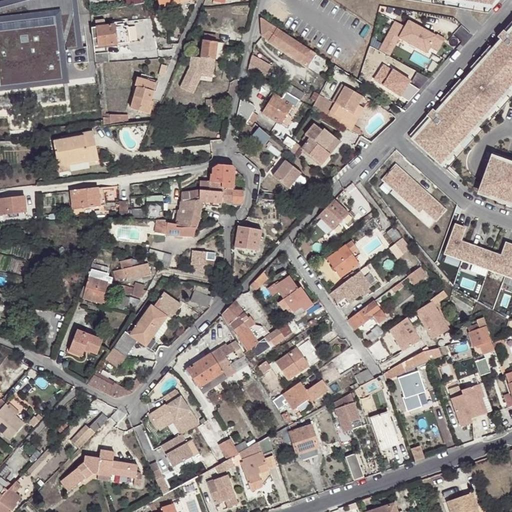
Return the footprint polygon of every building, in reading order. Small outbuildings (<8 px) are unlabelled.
[(0,55),(77,46),(71,0),(28,0),(25,1),(0,9),(0,55)] [(162,8),(180,3),(179,0),(158,0),(161,8),(156,9),(158,15),(163,13),(162,8)] [(404,0),(487,14),(499,0),(404,0)] [(180,3),(162,8),(163,13),(163,16),(177,12),(180,3)] [(284,32),(262,18),(261,20),(262,35),(270,41),(269,42),(308,67),(317,54),(316,53),(284,32)] [(406,27),(396,21),(385,40),(396,45),(400,38),(427,53),(430,48),(438,52),(445,38),(437,34),(436,36),(409,21),(406,27)] [(511,96),(511,21),(409,135),(447,170),(511,96)] [(120,52),(122,52),(122,44),(124,43),(122,25),(92,28),(94,46),(119,44),(120,52)] [(213,66),(216,48),(217,42),(214,41),(215,35),(203,34),(200,58),(190,56),(189,62),(213,66)] [(389,57),(396,45),(385,40),(379,51),(389,57)] [(108,52),(95,53),(96,64),(109,63),(108,52)] [(248,70),(263,79),(270,66),(252,56),(248,70)] [(213,66),(189,62),(188,68),(180,88),(193,94),(201,75),(212,77),(213,66)] [(328,116),(351,130),(353,126),(364,108),(358,104),(363,97),(342,85),(337,93),(340,95),(335,104),(330,111),(328,116)] [(149,114),(151,107),(149,106),(153,92),(136,87),(130,109),(148,114),(149,114)] [(292,104),(275,93),(271,100),(263,113),(280,124),(292,104)] [(340,95),(337,93),(331,102),(335,104),(340,95)] [(332,104),(325,100),(319,96),(313,108),(319,111),(325,115),(332,104)] [(251,127),(253,122),(258,115),(253,112),(256,108),(255,106),(241,97),(236,119),(251,127)] [(211,100),(210,112),(222,113),(222,100),(211,100)] [(102,125),(110,125),(124,123),(124,115),(109,114),(110,118),(102,119),(102,121),(102,125)] [(321,164),(330,153),(325,148),(335,136),(324,128),(322,130),(314,123),(306,134),(310,138),(301,149),(321,164)] [(34,135),(34,129),(34,128),(9,130),(10,137),(34,135)] [(83,136),(53,141),(59,173),(71,171),(70,166),(69,163),(88,160),(89,162),(99,160),(94,131),(82,133),(83,136)] [(287,145),(292,139),(288,136),(283,142),(287,145)] [(325,148),(330,153),(340,140),(335,136),(325,148)] [(296,142),(292,139),(287,145),(292,148),(296,142)] [(511,159),(493,152),(479,191),(498,198),(511,203),(511,159)] [(273,173),(290,186),(301,170),(285,157),(273,173)] [(211,175),(209,182),(223,183),(222,190),(233,190),(234,169),(231,166),(218,165),(212,169),(212,176),(211,175)] [(446,210),(396,165),(383,180),(418,211),(421,207),(436,221),(446,210)] [(222,202),(242,203),(243,191),(233,190),(222,190),(223,183),(209,182),(200,182),(199,191),(222,192),(222,202)] [(290,186),(286,183),(282,189),(287,193),(292,187),(290,186)] [(72,208),(94,205),(92,188),(70,190),(72,208)] [(213,201),(222,202),(222,192),(199,191),(188,193),(188,200),(202,201),(213,201)] [(188,193),(181,193),(180,210),(200,211),(202,201),(188,200),(188,193)] [(0,214),(24,211),(23,196),(0,198),(0,214)] [(511,203),(498,198),(495,205),(511,210),(511,203)] [(338,235),(354,219),(335,201),(319,217),(338,235)] [(120,215),(128,215),(128,203),(119,203),(120,215)] [(131,209),(131,219),(141,218),(141,215),(163,215),(163,203),(140,203),(141,209),(131,209)] [(172,218),(161,218),(161,222),(167,223),(166,229),(165,234),(165,236),(194,237),(196,228),(176,228),(179,210),(174,210),(172,218)] [(180,210),(179,210),(176,228),(196,228),(200,211),(180,210)] [(403,237),(387,216),(382,219),(390,229),(386,232),(395,243),(403,237)] [(161,222),(156,221),(154,232),(165,234),(166,229),(167,223),(161,222)] [(465,228),(456,225),(445,255),(511,278),(511,245),(506,243),(502,256),(461,241),(465,228)] [(78,226),(64,226),(64,251),(79,252),(78,226)] [(242,254),(256,256),(257,251),(259,252),(263,230),(238,226),(234,247),(243,249),(242,254)] [(352,241),(345,246),(328,259),(340,277),(359,264),(355,259),(351,254),(358,250),(352,241)] [(361,255),(358,250),(351,254),(355,259),(361,255)] [(149,256),(147,263),(169,269),(173,255),(164,253),(162,260),(149,256)] [(126,280),(151,275),(149,264),(141,266),(141,262),(129,259),(120,261),(122,269),(113,271),(115,281),(126,279),(126,280)] [(205,270),(213,271),(214,262),(207,261),(205,270)] [(83,286),(79,297),(100,303),(105,286),(109,287),(110,284),(111,284),(111,283),(109,282),(110,277),(108,276),(109,274),(106,273),(108,267),(93,263),(91,272),(90,272),(88,277),(85,287),(83,286)] [(345,283),(329,295),(336,304),(345,298),(350,304),(360,296),(362,294),(364,297),(370,292),(368,289),(371,287),(365,277),(371,273),(366,266),(353,276),(345,283)] [(425,276),(420,268),(408,277),(413,285),(425,276)] [(263,272),(250,285),(250,292),(251,293),(254,290),(255,291),(268,277),(263,272)] [(304,311),(312,305),(300,287),(297,289),(289,277),(276,286),(274,285),(273,284),(267,289),(272,297),(278,292),(293,313),(301,307),(304,311)] [(122,290),(141,296),(145,283),(137,280),(135,285),(125,282),(123,287),(122,290)] [(191,302),(207,308),(211,298),(207,297),(210,288),(197,285),(195,292),(191,302)] [(399,289),(396,285),(388,291),(391,295),(399,289)] [(104,304),(109,287),(105,286),(100,303),(104,304)] [(113,307),(130,311),(131,308),(134,309),(140,300),(128,296),(127,298),(116,294),(113,307)] [(434,306),(447,299),(444,294),(413,312),(425,334),(444,323),(434,306)] [(243,314),(235,301),(222,314),(229,325),(231,324),(239,335),(238,336),(248,350),(257,344),(248,330),(254,326),(246,315),(250,312),(248,310),(243,314)] [(374,301),(348,321),(355,331),(373,317),(378,324),(386,318),(374,301)] [(114,348),(125,356),(137,340),(146,347),(168,316),(151,305),(131,334),(126,331),(114,348)] [(293,313),(296,316),(304,311),(301,307),(293,313)] [(407,317),(390,330),(403,351),(421,340),(407,317)] [(476,352),(493,346),(483,317),(476,321),(477,324),(467,327),(476,352)] [(288,334),(282,326),(275,331),(257,344),(261,349),(267,344),(270,347),(288,334)] [(372,343),(383,335),(377,326),(365,334),(372,343)] [(85,348),(98,353),(103,340),(77,330),(68,350),(82,355),(85,348)] [(238,354),(243,351),(239,345),(237,340),(232,343),(238,354)] [(287,380),(319,358),(308,341),(275,363),(287,380)] [(407,361),(424,353),(420,346),(404,355),(407,361)] [(114,348),(107,358),(118,366),(125,356),(114,348)] [(236,372),(232,366),(220,348),(187,369),(204,394),(227,378),(236,372)] [(398,366),(391,370),(385,373),(385,374),(393,371),(394,376),(405,371),(412,368),(426,361),(424,353),(407,361),(398,366)] [(404,355),(395,359),(398,366),(407,361),(404,355)] [(264,372),(272,366),(268,360),(260,366),(264,372)] [(385,373),(391,370),(387,363),(381,367),(385,373)] [(415,373),(412,368),(405,371),(406,376),(415,373)] [(373,377),(367,369),(364,371),(355,375),(361,383),(373,377)] [(415,373),(406,376),(398,379),(404,399),(402,399),(406,412),(419,407),(415,396),(424,393),(417,372),(415,373)] [(386,381),(383,374),(374,378),(369,381),(372,388),(386,381)] [(94,376),(88,384),(115,398),(132,394),(126,390),(114,384),(113,386),(94,376)] [(280,397),(273,402),(276,406),(286,400),(293,409),(309,398),(311,402),(329,390),(322,379),(305,391),(299,383),(283,394),(280,397)] [(134,391),(139,385),(133,382),(130,388),(134,391)] [(465,393),(454,397),(464,425),(475,421),(474,417),(490,412),(485,397),(487,396),(482,383),(464,389),(465,393)] [(358,387),(354,389),(357,397),(362,394),(358,387)] [(184,431),(195,423),(188,411),(190,410),(178,390),(175,390),(162,399),(166,406),(165,407),(164,405),(147,416),(156,429),(171,419),(174,417),(184,431)] [(350,394),(336,399),(332,402),(343,432),(360,426),(358,419),(359,419),(350,394)] [(4,405),(0,408),(0,428),(9,437),(22,422),(4,405)] [(94,432),(107,420),(101,414),(88,426),(94,432)] [(380,448),(397,442),(387,414),(370,420),(380,448)] [(288,415),(282,418),(284,421),(286,427),(287,426),(293,423),(288,415)] [(181,434),(196,426),(197,425),(195,423),(184,431),(174,417),(171,419),(173,422),(181,434)] [(76,448),(91,433),(76,418),(61,433),(76,448)] [(171,419),(156,429),(157,432),(173,422),(171,419)] [(286,427),(280,430),(282,437),(284,444),(292,442),(289,433),(287,426),(286,427)] [(311,426),(289,433),(292,442),(297,454),(298,454),(301,460),(314,455),(313,449),(318,447),(311,426)] [(185,444),(180,435),(160,446),(165,455),(163,456),(171,469),(196,455),(188,442),(185,444)] [(271,443),(269,437),(249,448),(238,454),(232,457),(235,466),(241,464),(251,492),(261,488),(262,488),(263,487),(263,486),(258,473),(269,469),(263,455),(273,451),(271,443)] [(228,459),(232,457),(238,454),(234,447),(230,440),(220,446),(228,459)] [(249,448),(245,441),(234,447),(238,454),(249,448)] [(398,446),(397,442),(380,448),(381,451),(398,446)] [(414,461),(424,458),(420,446),(410,450),(414,461)] [(132,478),(134,472),(135,465),(111,461),(113,453),(100,451),(98,459),(84,456),(82,463),(59,481),(67,491),(75,486),(73,483),(88,471),(91,474),(91,476),(96,476),(96,473),(109,474),(108,477),(132,478)] [(273,451),(263,455),(269,469),(278,465),(273,451)] [(241,464),(235,466),(245,497),(252,495),(251,492),(241,464)] [(349,469),(354,482),(361,480),(356,467),(349,469)] [(150,469),(156,483),(163,479),(158,468),(153,470),(152,468),(150,469)] [(75,486),(91,474),(88,471),(73,483),(75,486)] [(138,472),(134,472),(132,478),(132,485),(139,486),(140,480),(141,477),(140,475),(140,474),(139,473),(138,472)] [(238,503),(236,496),(232,497),(228,486),(232,485),(228,474),(207,481),(215,503),(224,500),(227,507),(238,503)] [(0,511),(10,511),(11,511),(22,497),(16,493),(20,487),(15,483),(0,500),(0,511)] [(474,511),(478,510),(473,493),(447,501),(450,511),(474,511)] [(152,511),(157,509),(155,506),(157,505),(156,502),(154,503),(153,502),(148,505),(152,511)] [(396,511),(394,503),(367,511),(404,511),(405,511),(402,511),(402,510),(396,511)]
